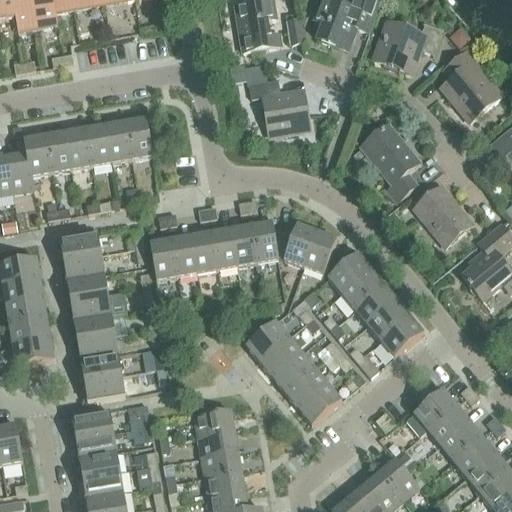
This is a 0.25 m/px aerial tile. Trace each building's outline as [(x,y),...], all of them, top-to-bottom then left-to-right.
[(0,0),(0,27),(16,25),(17,24),(12,0),(0,0)] [(12,0),(17,24),(16,25),(18,39),(38,35),(32,0),(12,0)] [(32,0),(38,35),(58,32),(56,18),(55,18),(52,0),(32,0)] [(52,0),(55,18),(56,18),(75,15),(72,0),(52,0)] [(103,0),(72,0),(75,15),(105,9),(103,0)] [(135,0),(103,0),(105,9),(136,4),(135,0)] [(318,45),(348,56),(357,33),(370,38),(380,9),(358,0),(352,15),(323,4),(315,25),(324,28),(318,45)] [(236,12),(239,31),(243,30),(245,45),(241,46),(244,58),(281,52),(279,39),(271,41),(268,26),(276,24),(273,5),(236,12)] [(287,27),(291,50),(304,48),(300,24),(287,27)] [(425,29),(421,40),(388,27),(374,65),(412,79),(421,55),(435,60),(443,36),(425,29)] [(473,69),(477,65),(469,55),(450,71),(458,80),(441,93),(470,128),(502,103),(502,102),(502,100),(490,86),(487,86),(473,69)] [(72,60),(62,61),(64,71),(74,70),(72,60)] [(52,63),(54,73),(64,71),(62,61),(52,63)] [(24,68),(26,78),(36,76),(34,66),(24,68)] [(14,69),(16,80),(26,78),(24,68),(14,69)] [(251,105),(263,103),(270,142),(310,136),(303,96),(281,99),(278,85),(249,90),(251,105)] [(147,124),(126,128),(132,166),(153,162),(147,124)] [(126,128),(106,131),(112,169),(132,166),(126,128)] [(387,194),(397,207),(418,191),(408,179),(421,168),(389,130),(361,152),(392,190),(387,194)] [(106,131),(85,135),(92,172),(112,169),(106,131)] [(22,132),(13,133),(14,142),(23,140),(22,132)] [(511,133),(490,152),(511,178),(511,133)] [(85,135),(65,138),(72,176),(92,172),(85,135)] [(65,138),(45,142),(52,179),(72,176),(65,138)] [(24,145),(26,158),(27,158),(32,183),(33,183),(52,179),(45,142),(24,145)] [(26,158),(7,162),(14,199),(35,196),(33,183),(32,183),(27,158),(26,158)] [(7,162),(0,162),(0,201),(14,199),(7,162)] [(415,214),(446,252),(472,231),(441,192),(415,214)] [(149,200),(138,202),(140,210),(151,209),(149,200)] [(127,204),(129,212),(140,210),(138,202),(127,204)] [(247,207),(249,219),(258,217),(256,206),(247,207)] [(98,209),(100,217),(111,215),(109,207),(98,209)] [(247,207),(239,209),(241,220),(249,219),(247,207)] [(100,217),(98,209),(87,210),(88,219),(100,217)] [(207,214),(209,225),(218,224),(216,213),(207,214)] [(58,215),(59,224),(71,222),(69,214),(58,215)] [(209,225),(207,214),(199,215),(201,227),(209,225)] [(58,215),(47,217),(48,226),(59,224),(58,215)] [(176,219),(167,221),(169,232),(178,231),(176,219)] [(395,219),(387,226),(396,236),(404,230),(395,219)] [(158,222),(160,234),(169,232),(167,221),(158,222)] [(279,266),(278,261),(273,234),(272,228),(252,232),(258,269),(279,266)] [(284,266),(304,274),(317,238),(297,230),(295,236),(273,234),(278,261),(286,261),(284,266)] [(488,260),(462,281),(483,306),(503,289),(510,299),(511,297),(511,275),(511,277),(498,262),(511,250),(511,242),(502,231),(479,250),(488,260)] [(238,273),(258,269),(252,232),(231,235),(238,273)] [(218,276),(238,273),(231,235),(211,239),(218,276)] [(326,276),(332,280),(353,263),(335,250),(337,245),(317,238),(304,274),(324,281),(326,276)] [(60,246),(64,267),(102,260),(98,239),(60,246)] [(134,240),(136,255),(145,253),(142,239),(134,240)] [(198,280),(218,276),(211,239),(191,242),(198,280)] [(178,283),(198,280),(191,242),(171,245),(178,283)] [(157,287),(178,283),(171,245),(150,249),(157,287)] [(136,255),(139,269),(147,267),(145,253),(136,255)] [(328,284),(342,300),(371,276),(358,259),(353,263),(332,280),(328,284)] [(64,267),(67,287),(105,280),(102,260),(64,267)] [(0,270),(0,274),(3,291),(41,285),(37,264),(0,270)] [(342,300),(355,316),(384,291),(371,276),(342,300)] [(140,280),(143,295),(152,293),(149,279),(140,280)] [(67,287),(71,307),(108,301),(105,280),(67,287)] [(3,291),(6,312),(44,305),(41,285),(3,291)] [(355,316),(368,332),(397,307),(384,291),(355,316)] [(152,293),(143,295),(145,309),(154,308),(152,293)] [(305,304),(312,313),(319,307),(311,298),(305,304)] [(71,307),(74,327),(112,321),(108,301),(71,307)] [(6,312),(10,332),(47,325),(44,305),(6,312)] [(368,332),(381,347),(410,323),(397,307),(368,332)] [(299,321),(306,329),(313,324),(306,315),(299,321)] [(147,320),(150,335),(159,333),(156,319),(147,320)] [(74,327),(78,347),(115,341),(112,321),(74,327)] [(324,327),(331,336),(338,330),(331,321),(324,327)] [(410,323),(381,347),(395,364),(424,339),(410,323)] [(313,324),(306,329),(314,338),(321,333),(313,324)] [(10,332),(13,352),(51,345),(47,325),(10,332)] [(247,352),(260,368),(289,344),(276,327),(247,352)] [(338,330),(331,336),(338,344),(345,339),(338,330)] [(159,333),(150,335),(152,349),(161,348),(159,333)] [(78,347),(81,367),(119,361),(115,341),(78,347)] [(260,368),(273,384),(303,359),(289,344),(260,368)] [(51,345),(13,352),(17,373),(54,366),(51,345)] [(325,352),(333,361),(339,355),(332,346),(325,352)] [(350,358),(357,367),(364,361),(357,353),(350,358)] [(339,355),(333,361),(340,370),(347,364),(339,355)] [(154,361),(157,375),(165,374),(163,359),(154,361)] [(273,384),(286,400),(316,375),(303,359),(273,384)] [(364,361),(357,367),(371,383),(380,376),(366,359),(364,361)] [(81,367),(84,388),(122,381),(119,361),(81,367)] [(165,374),(157,375),(159,390),(168,388),(165,374)] [(286,400),(299,415),(329,391),(316,375),(286,400)] [(352,384),(359,393),(366,387),(358,378),(352,384)] [(122,381),(84,388),(88,408),(126,402),(122,381)] [(461,398),(466,404),(475,397),(470,390),(461,398)] [(329,391),(299,415),(313,431),(342,407),(329,391)] [(420,443),(428,436),(457,412),(443,396),(407,426),(420,443)] [(475,397),(466,404),(472,411),(481,404),(475,397)] [(428,436),(441,452),(470,428),(457,412),(428,436)] [(198,444),(235,437),(232,416),(194,423),(198,444)] [(72,423),(76,444),(114,438),(110,417),(72,423)] [(140,418),(142,433),(151,431),(148,417),(140,418)] [(395,429),(386,418),(376,426),(385,438),(395,429)] [(487,429),(492,436),(501,428),(496,422),(487,429)] [(441,452),(454,468),(483,443),(470,428),(441,452)] [(501,428),(492,436),(498,442),(507,435),(501,428)] [(16,430),(0,432),(0,459),(2,471),(23,468),(16,430)] [(151,431),(142,433),(145,447),(153,446),(151,431)] [(201,464),(239,457),(235,437),(198,444),(201,464)] [(76,444),(79,464),(117,458),(114,438),(76,444)] [(159,442),(161,450),(169,449),(168,440),(159,442)] [(454,468),(467,483),(496,459),(483,443),(454,468)] [(169,449),(161,450),(162,459),(171,457),(169,449)] [(147,459),(149,473),(158,471),(155,457),(147,459)] [(205,484),(242,477),(239,457),(201,464),(205,484)] [(79,464),(83,484),(121,478),(117,458),(79,464)] [(467,483),(480,499),(509,475),(496,459),(467,483)] [(395,464),(379,478),(404,507),(420,494),(395,464)] [(158,471),(149,473),(152,487),(160,486),(158,471)] [(480,499),(490,511),(496,511),(511,499),(511,478),(509,475),(480,499)] [(208,504),(246,498),(242,477),(205,484),(208,504)] [(83,484),(86,504),(124,498),(121,478),(83,484)] [(379,478),(363,491),(381,511),(397,511),(404,507),(379,478)] [(166,482),(167,490),(176,489),(175,480),(166,482)] [(15,491),(17,500),(28,498),(27,489),(15,491)] [(176,489),(167,490),(169,499),(178,497),(176,489)] [(381,511),(363,491),(348,504),(354,511),(381,511)] [(153,499),(155,511),(162,511),(165,511),(162,497),(153,499)] [(86,504),(87,511),(126,511),(124,498),(86,504)] [(248,511),(246,498),(208,504),(209,511),(248,511)] [(511,511),(511,499),(496,511),(511,511)]
